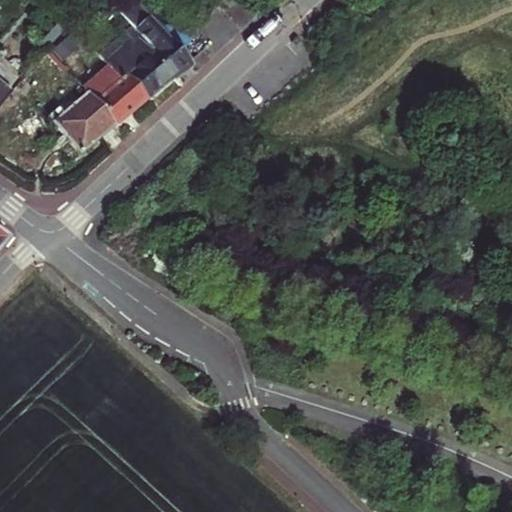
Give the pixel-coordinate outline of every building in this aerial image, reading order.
[(133,0),(126,0),(113,12),(136,37),(144,31),(152,25),(151,19),(133,0)] [(220,0),(218,3),(227,12),(239,0),(220,0)] [(188,66),(152,25),(144,31),(180,73),(188,66)] [(113,68),(109,64),(78,31),(72,26),(63,38),(101,78),(113,68)] [(109,64),(113,68),(126,81),(131,78),(149,99),(165,86),(180,73),(144,31),(136,37),(141,42),(136,46),(132,41),(109,64)] [(87,90),(91,94),(119,126),(119,127),(135,112),(149,99),(131,78),(126,81),(113,68),(101,78),(87,90)] [(0,117),(15,101),(0,87),(0,117)] [(119,126),(91,94),(67,115),(63,109),(53,118),(69,136),(85,155),(119,126)] [(0,233),(0,249),(8,239),(0,233)]
